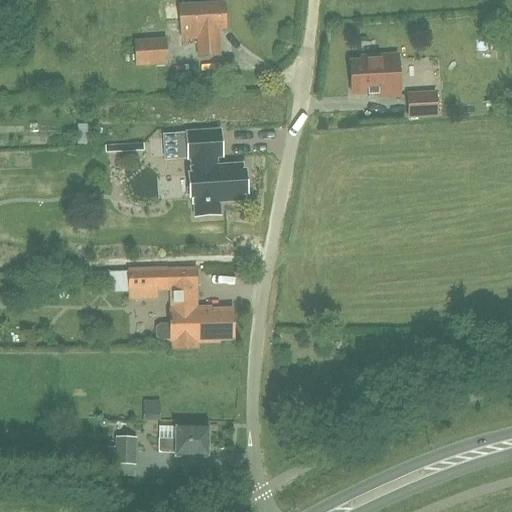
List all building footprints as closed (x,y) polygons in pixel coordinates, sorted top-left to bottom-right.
[(179,6),(180,40),(196,39),(197,58),(218,57),(217,30),(225,29),(224,4),(179,6)] [(166,64),(165,52),(165,39),(145,40),(145,42),(133,42),(134,66),(166,64)] [(351,95),(377,94),(377,98),(399,96),(397,55),(372,57),(373,61),(349,62),(351,95)] [(406,93),(407,120),(437,118),(436,92),(406,93)] [(195,218),(218,216),(217,202),(244,200),(243,194),(246,194),(244,172),(242,172),(242,166),(215,168),(214,157),(221,157),(219,132),(163,136),(164,161),(191,159),(192,170),(190,170),(191,176),(188,176),(190,198),(192,198),(192,204),(194,204),(195,218)] [(157,291),(172,291),(172,312),(169,312),(169,323),(159,324),(155,328),(155,338),(160,341),(173,341),(173,350),(195,350),(195,340),(233,339),(232,311),(194,312),(194,290),(197,290),(196,268),(126,270),(127,292),(157,291)] [(159,429),(159,441),(159,453),(175,453),(174,456),(207,457),(207,428),(175,427),(175,429),(159,429)] [(107,464),(115,464),(134,465),(135,439),(116,438),(115,448),(107,448),(107,464)]
